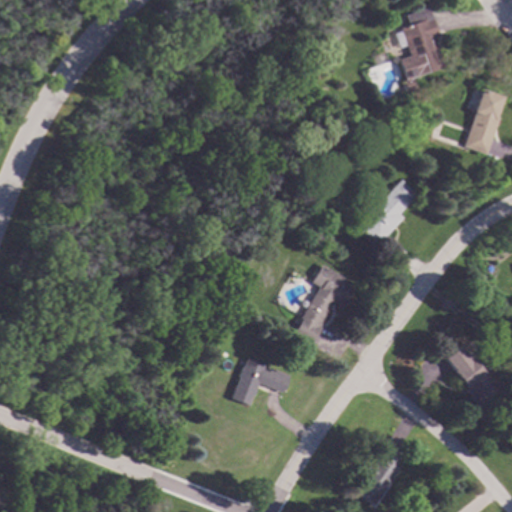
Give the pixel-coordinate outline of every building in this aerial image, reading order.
[(435,37),(431,38),(441,67),(409,78),(413,89),(404,92),(400,82),(402,81),(395,60),(406,56),(403,45),(396,47),(391,35),(398,33),(397,29),(406,26),(402,16),(426,8),(435,37)] [(500,97),(493,117),(495,117),(483,154),(459,146),(478,90),(500,97)] [(412,195),(394,214),(399,218),(373,245),(351,224),(376,198),(378,199),(396,180),(412,195)] [(352,286),(338,308),(329,303),(321,316),(322,317),(316,327),(318,328),(306,347),(288,335),(298,320),(295,318),(314,288),(306,283),(318,264),(352,286)] [(493,390),(473,406),(459,390),(462,388),(439,360),(456,345),(493,390)] [(260,367),(258,370),(264,372),(266,369),(286,377),(280,393),(254,383),(245,406),(227,398),(242,360),(260,367)] [(398,457),(391,467),(394,469),(369,506),(350,493),(360,477),(356,474),(367,457),(369,459),(379,444),(398,457)]
